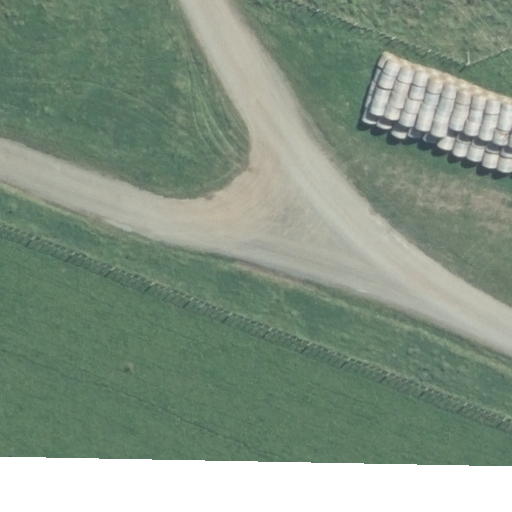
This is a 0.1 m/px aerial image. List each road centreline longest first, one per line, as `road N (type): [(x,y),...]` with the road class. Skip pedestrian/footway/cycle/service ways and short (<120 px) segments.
road 1 (unknown): [(511,321),(0,115)]
road 2 (unknown): [(511,299),(386,215),(314,138),(230,0)]
